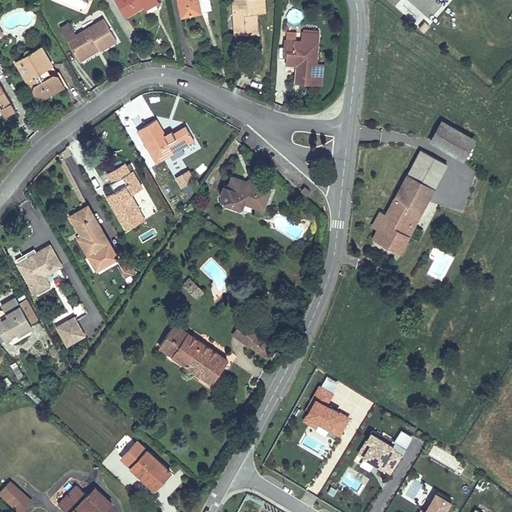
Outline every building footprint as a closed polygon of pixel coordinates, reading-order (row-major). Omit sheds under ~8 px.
[(115,0),(125,15),(143,4),(150,0),(115,0)] [(159,1),(158,0),(150,0),(143,4),(146,8),(159,1)] [(178,0),(182,15),(199,12),(196,0),(178,0)] [(196,0),(199,12),(211,9),(209,0),(196,0)] [(233,0),(235,34),(252,33),(251,13),(256,13),(265,13),(264,0),(233,0)] [(117,40),(104,18),(76,34),(70,23),(60,28),(77,57),(95,47),(94,46),(97,44),(100,49),(117,40)] [(316,64),(319,33),(304,32),(303,41),(286,39),(285,50),(287,51),(286,63),(297,64),(307,65),(305,77),(315,78),(316,64)] [(95,47),(77,57),(80,61),(100,49),(97,44),(94,46),(95,47)] [(15,60),(38,98),(46,94),(47,90),(51,88),(54,89),(63,84),(58,75),(53,73),(51,74),(49,75),(45,69),(47,68),(52,65),(41,45),(31,51),(29,49),(27,50),(25,52),(25,54),(15,60)] [(316,64),(315,78),(305,77),(307,65),(297,64),(295,81),(321,83),(323,65),(316,64)] [(15,110),(0,83),(0,100),(3,107),(1,108),(6,116),(15,110)] [(47,90),(46,94),(38,98),(39,101),(64,86),(63,84),(54,89),(51,88),(47,90)] [(138,129),(156,161),(183,146),(192,141),(194,139),(186,126),(174,133),(172,131),(165,135),(156,118),(138,129)] [(441,121),(430,140),(463,159),(474,139),(441,121)] [(192,141),(183,146),(187,152),(195,147),(192,141)] [(420,149),(401,185),(428,199),(447,163),(420,149)] [(115,190),(106,195),(121,220),(140,209),(131,194),(142,187),(132,170),(130,171),(126,165),(125,162),(107,172),(113,181),(110,183),(115,190)] [(189,170),(177,177),(182,186),(194,179),(189,170)] [(244,180),(232,176),(230,182),(224,199),(229,202),(234,199),(236,204),(242,206),(244,201),(263,209),(270,190),(253,183),(244,180)] [(221,193),(224,199),(230,182),(224,185),(221,193)] [(191,183),(183,187),(186,193),(194,189),(191,183)] [(428,199),(401,185),(386,215),(380,212),(373,226),(379,228),(374,238),(400,252),(415,223),(412,221),(414,217),(418,219),(428,199)] [(310,191),(306,187),(302,192),(306,195),(310,191)] [(229,202),(224,199),(226,205),(236,209),(242,206),(236,204),(234,199),(229,202)] [(118,257),(88,205),(71,215),(81,232),(82,235),(80,237),(78,237),(97,269),(118,257)] [(140,209),(121,220),(127,230),(140,223),(146,219),(140,209)] [(50,245),(18,263),(35,292),(49,284),(44,275),(61,265),(50,245)] [(121,266),(127,276),(136,271),(130,261),(121,266)] [(183,285),(197,298),(203,291),(189,278),(183,285)] [(0,309),(0,331),(6,341),(32,326),(30,323),(18,302),(15,297),(2,305),(5,311),(1,309),(0,309)] [(18,302),(30,323),(38,319),(26,298),(18,302)] [(75,314),(55,324),(66,346),(86,336),(75,314)] [(248,344),(255,334),(256,332),(243,322),(234,334),(248,344)] [(212,383),(228,360),(176,323),(160,344),(186,362),(185,363),(212,383)] [(256,332),(255,334),(261,338),(264,334),(258,330),(256,332)] [(248,344),(268,358),(275,348),(261,338),(255,334),(248,344)] [(15,362),(11,364),(19,378),(24,375),(15,362)] [(6,387),(12,382),(7,376),(1,381),(6,387)] [(31,388),(26,392),(39,404),(42,401),(31,388)] [(349,424),(316,405),(303,427),(316,434),(319,428),(329,434),(328,436),(338,442),(349,424)] [(131,435),(125,429),(122,433),(117,438),(123,443),(131,435)] [(125,454),(138,441),(131,435),(123,443),(117,438),(113,442),(125,454)] [(404,458),(371,438),(366,446),(371,449),(362,463),(390,480),(404,458)] [(125,454),(122,458),(154,487),(163,477),(164,478),(170,471),(138,441),(125,454)] [(21,511),(31,502),(9,481),(0,490),(0,493),(19,511),(21,511)] [(59,504),(67,511),(105,511),(104,511),(112,503),(97,489),(90,497),(87,494),(77,485),(59,504)] [(90,497),(97,489),(94,486),(87,494),(90,497)] [(443,511),(452,499),(437,490),(425,510),(421,508),(418,511),(443,511)]
